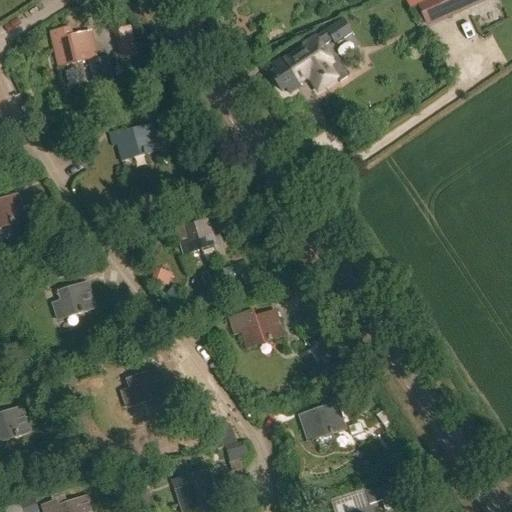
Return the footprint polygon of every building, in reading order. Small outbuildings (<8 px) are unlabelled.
[(210,0),(208,1),(215,16),(233,9),(229,0),(210,0)] [(415,0),(428,29),(488,3),(486,0),(415,0)] [(49,33),(53,50),(57,67),(95,58),(89,33),(74,37),(72,28),(49,33)] [(318,94),(339,80),(331,68),(335,66),(317,38),(272,68),(275,73),(271,76),(282,93),(286,90),(290,95),(300,88),(299,86),(309,80),(318,94)] [(136,47),(118,51),(120,61),(138,57),(136,47)] [(157,114),(161,129),(177,125),(173,110),(157,114)] [(113,148),(116,148),(119,161),(158,151),(151,127),(124,134),(123,131),(109,135),(113,148)] [(180,130),(166,134),(169,143),(182,139),(180,130)] [(0,228),(25,220),(17,195),(0,200),(0,228)] [(183,255),(221,244),(213,219),(187,226),(189,235),(178,238),(183,255)] [(156,270),(152,281),(169,287),(172,275),(156,270)] [(56,321),(92,309),(84,284),(56,293),(59,301),(50,303),(56,321)] [(301,288),(288,292),(291,302),(292,306),(305,302),(304,297),(301,288)] [(234,338),(241,335),(246,350),(283,338),(275,313),(256,319),(253,312),(228,320),(234,338)] [(126,408),(163,396),(154,369),(126,379),(129,390),(121,392),(126,408)] [(26,380),(22,393),(35,397),(39,384),(26,380)] [(307,443),(346,430),(338,405),(308,414),(311,423),(302,426),(307,443)] [(0,443),(29,434),(21,408),(0,415),(0,443)] [(180,507),(219,495),(211,469),(181,479),(184,488),(175,491),(180,507)] [(396,484),(365,494),(369,507),(382,503),(385,511),(386,511),(394,510),(390,499),(400,496),(402,500),(417,495),(410,475),(395,480),(396,484)] [(38,511),(34,498),(18,502),(21,511),(38,511)] [(92,511),(88,498),(60,508),(58,501),(41,507),(42,511),(92,511)]
